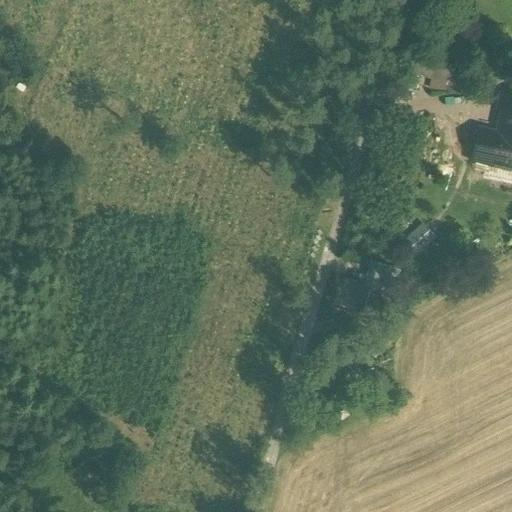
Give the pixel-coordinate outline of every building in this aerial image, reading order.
[(464,95),(462,71),(445,66),(448,96),(464,95)] [(511,99),(499,97),(497,111),(501,112),(511,113),(511,99)] [(511,113),(501,112),(496,135),(478,131),(471,163),(511,171),(511,113)] [(424,224),(407,241),(421,254),(438,237),(424,224)] [(372,261),(367,283),(340,277),(334,305),(353,309),(352,315),(371,319),(377,295),(396,299),(403,268),(372,261)]
